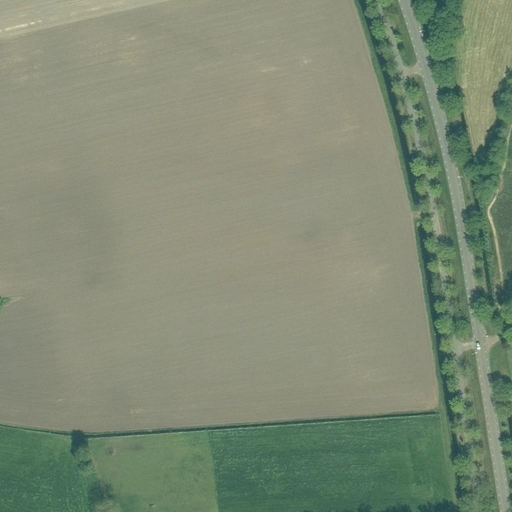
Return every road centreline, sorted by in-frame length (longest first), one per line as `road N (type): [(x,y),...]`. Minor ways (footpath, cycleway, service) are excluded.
road 1 (unclassified): [(454,347),(423,162),(377,0)]
road 2 (secondary): [(479,344),(447,150),(404,0)]
road 3 (secondary): [(505,511),(479,344)]
road 4 (unclassified): [(479,511),(454,347)]
